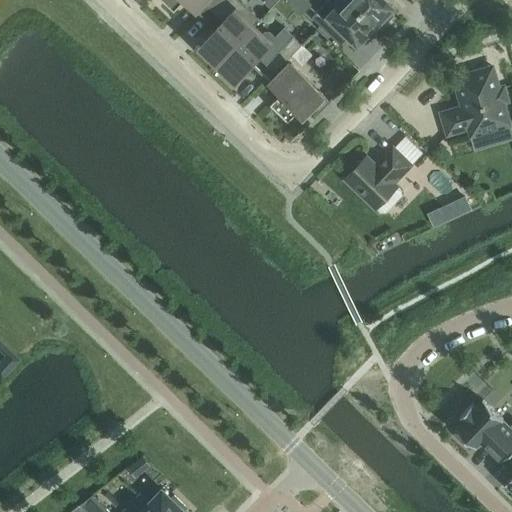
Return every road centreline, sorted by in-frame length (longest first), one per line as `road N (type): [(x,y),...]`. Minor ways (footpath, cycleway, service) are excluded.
road 1 (tertiary): [(308,463),(0,160)]
road 2 (residential): [(511,307),(437,340),(406,368),(396,393),(404,417),(503,511)]
road 3 (residential): [(290,179),(105,0)]
road 4 (residential): [(290,179),(469,0)]
